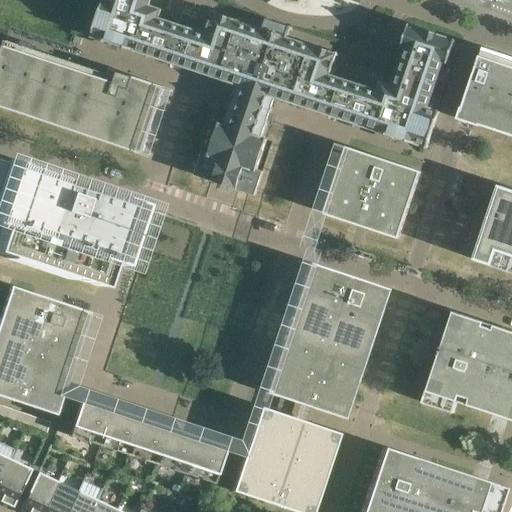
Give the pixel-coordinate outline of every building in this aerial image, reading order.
[(108,0),(108,1),(106,0),(104,0),(92,37),(237,85),(224,125),(219,123),(209,154),(203,151),(195,175),(255,195),(262,172),(257,170),(267,139),(261,137),(274,98),(427,148),(439,111),(429,107),(443,62),(447,63),(455,39),(410,24),(410,25),(409,25),(402,46),(403,46),(402,48),(406,49),(394,87),(380,83),(377,91),(330,75),(337,55),(339,56),(340,53),(338,53),(338,52),(336,51),(336,52),(318,46),(318,45),(315,44),(315,45),(290,37),(290,36),(287,35),(287,36),(280,34),(280,35),(273,33),(274,32),(266,29),(267,28),(264,27),(263,28),(239,20),(239,19),(237,18),(236,20),(218,13),(218,12),(216,11),(215,12),(214,12),(213,14),(215,14),(208,33),(160,17),(163,9),(151,5),(152,0),(108,0)] [(20,45),(6,41),(0,57),(0,106),(141,153),(142,153),(164,88),(164,87),(163,87),(132,76),(132,77),(110,69),(108,75),(34,50),(36,46),(21,41),(20,45)] [(511,59),(482,50),(463,108),(462,107),(458,119),(480,127),(480,125),(511,135),(511,59)] [(324,213),(324,214),(398,238),(399,238),(421,172),(420,171),(347,147),(345,147),(324,213)] [(0,254),(98,287),(106,262),(117,265),(137,204),(116,197),(115,200),(100,195),(100,194),(18,166),(13,165),(0,160),(0,254)] [(511,189),(498,185),(473,260),(492,266),(496,251),(511,255),(511,189)] [(387,289),(308,263),(264,393),(299,405),(301,398),(311,401),(308,408),(343,419),(387,289)] [(9,286),(0,313),(0,396),(55,415),(62,395),(61,395),(89,313),(9,286)] [(484,322),(453,311),(423,403),(454,413),(457,402),(459,395),(469,399),(467,405),(511,419),(511,331),(500,327),(499,331),(483,326),(484,322)] [(110,408),(81,398),(68,436),(97,445),(110,408)] [(204,402),(198,420),(211,425),(217,407),(204,402)] [(0,419),(7,422),(11,409),(2,406),(0,411),(0,419)] [(294,419),(259,407),(242,461),(231,491),(292,511),(312,511),(339,434),(304,422),(301,429),(292,426),(294,419)] [(110,408),(97,445),(126,455),(139,417),(110,408)] [(17,425),(21,412),(11,409),(7,422),(17,425)] [(26,428),(30,415),(21,412),(17,425),(26,428)] [(36,431),(40,419),(30,415),(26,428),(36,431)] [(139,417),(126,455),(155,465),(168,427),(139,417)] [(36,431),(45,435),(49,422),(40,419),(36,431)] [(197,437),(168,427),(155,465),(184,474),(197,437)] [(197,437),(184,474),(213,484),(226,446),(197,437)] [(0,479),(9,459),(14,450),(0,443),(0,479)] [(496,511),(505,488),(382,448),(360,511),(496,511)] [(0,501),(12,508),(30,469),(9,459),(0,479),(0,501)] [(42,511),(57,483),(37,473),(18,511),(21,511),(42,511)] [(66,511),(76,492),(57,483),(42,511),(66,511)] [(91,511),(96,502),(76,492),(66,511),(91,511)] [(115,511),(116,511),(96,502),(91,511),(115,511)]
